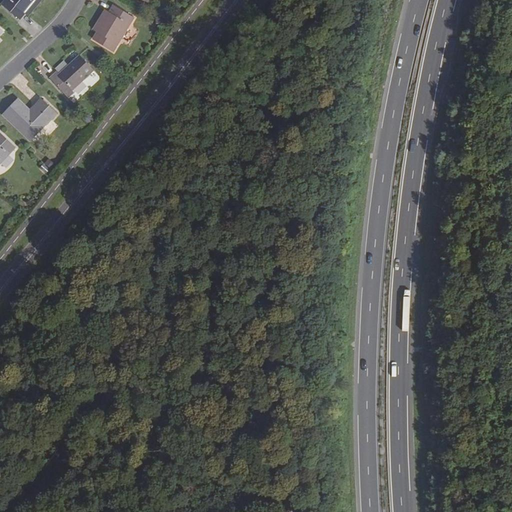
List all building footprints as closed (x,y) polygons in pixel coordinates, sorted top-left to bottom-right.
[(6,0),(3,4),(21,18),(26,13),(36,0),(6,0)] [(42,0),(36,0),(26,13),(30,16),(42,0)] [(134,18),(114,6),(110,12),(98,32),(94,39),(115,51),(134,18)] [(93,29),(98,32),(110,12),(106,9),(93,29)] [(73,89),(94,71),(80,56),(60,74),(57,72),(51,78),(68,96),(74,91),(73,89)] [(31,111),(20,99),(4,115),(31,140),(44,126),(45,126),(57,113),(42,99),(31,111)] [(0,132),(0,163),(16,148),(0,132)] [(56,164),(49,159),(45,163),(53,170),(57,166),(55,165),(56,164)]
